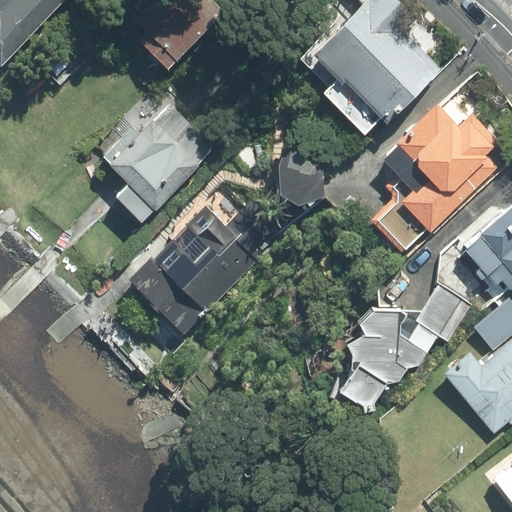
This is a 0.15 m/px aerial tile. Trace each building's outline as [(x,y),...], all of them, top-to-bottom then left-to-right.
[(0,0),(0,58),(63,0),(0,0)] [(171,54),(220,7),(212,0),(144,0),(132,13),(171,54)] [(357,0),(357,1),(357,2),(312,45),(382,118),(436,66),(401,30),(412,18),(394,0),(357,0)] [(144,203),(209,145),(162,92),(97,151),(144,203)] [(421,226),(436,213),(438,214),(492,163),(433,102),(379,153),(408,184),(394,197),(421,226)] [(318,138),(275,134),(271,188),(314,192),(318,138)] [(175,328),(281,228),(234,179),(128,279),(175,328)] [(511,282),(511,190),(498,203),(461,236),(506,288),(511,282)] [(393,307),(366,302),(350,315),(356,328),(334,335),(341,364),(327,384),(357,409),(368,405),(378,380),(392,377),(403,364),(416,362),(435,336),(446,343),(471,305),(437,282),(413,317),(405,333),(394,330),(393,307)] [(490,344),(511,327),(511,304),(506,296),(472,321),(490,344)] [(463,349),(437,369),(485,432),(511,412),(510,410),(511,409),(511,334),(475,364),(463,349)]
